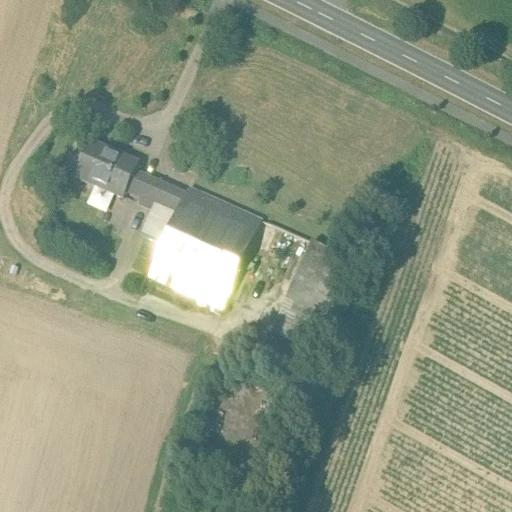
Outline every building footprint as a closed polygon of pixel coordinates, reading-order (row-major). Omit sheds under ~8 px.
[(137,165),(90,143),(74,177),(121,198),(124,192),(133,172),(137,165)] [(184,194),(133,172),(124,192),(139,198),(136,205),(153,212),(156,206),(175,214),(184,194)] [(161,245),(147,276),(221,310),(261,220),(187,187),(184,194),(175,214),(161,245)] [(175,214),(156,206),(153,212),(143,237),(161,245),(175,214)] [(312,242),(272,331),(316,351),(356,262),(312,242)] [(170,299),(170,297),(170,295),(168,293),(167,292),(164,291),(162,292),(161,293),(159,295),(159,297),(159,299),(161,301),(162,302),(165,302),(167,302),(169,301),(170,299)] [(181,303),(181,301),(181,299),(180,297),(178,296),(176,295),(173,296),(172,297),(170,299),(170,301),(171,303),(172,305),(174,306),(176,306),(178,306),(180,305),(181,303)]
